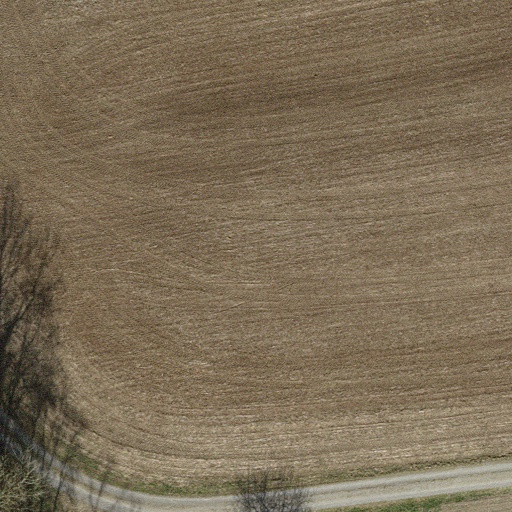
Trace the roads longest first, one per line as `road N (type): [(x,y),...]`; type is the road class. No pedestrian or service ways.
road 1 (track): [(220,511),(511,475)]
road 2 (track): [(10,446),(77,494),(140,511)]
